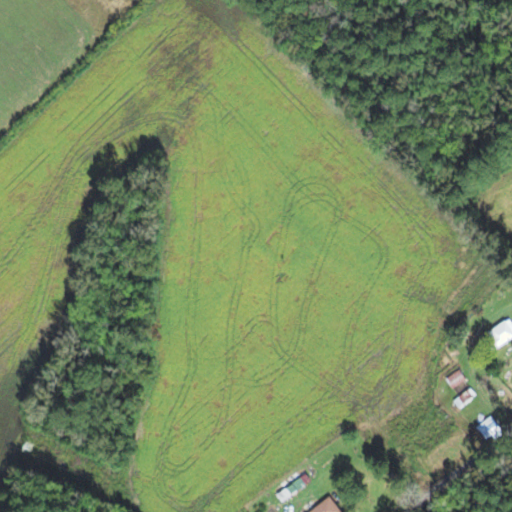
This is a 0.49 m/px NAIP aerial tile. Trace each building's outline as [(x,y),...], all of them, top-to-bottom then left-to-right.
[(288,259),(302,241),(288,231),(283,237),(276,232),(267,243),(288,259)] [(511,319),(487,334),(497,350),(511,340),(511,319)] [(467,379),(461,370),(448,379),(455,388),(467,379)] [(460,407),(477,397),(473,389),(456,399),(460,407)] [(503,430),(498,418),(483,425),(488,437),(503,430)]
